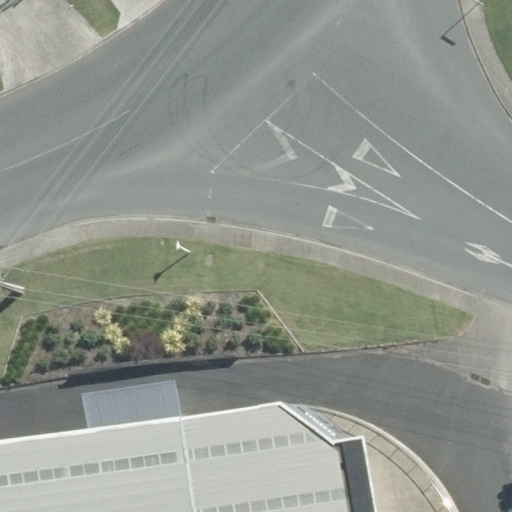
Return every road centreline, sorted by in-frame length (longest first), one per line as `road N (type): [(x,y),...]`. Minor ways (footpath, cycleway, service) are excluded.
road 1 (unclassified): [(0,201),(171,121),(278,34)]
road 2 (unclassified): [(511,185),(391,115),(351,77),(278,34)]
